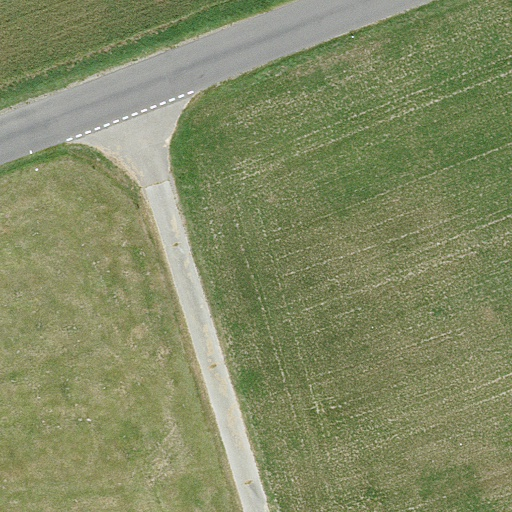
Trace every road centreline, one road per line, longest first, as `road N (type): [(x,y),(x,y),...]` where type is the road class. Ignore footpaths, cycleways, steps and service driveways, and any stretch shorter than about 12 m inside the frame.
road 1 (track): [(114,91),(250,511)]
road 2 (tertiary): [(353,0),(0,136)]
